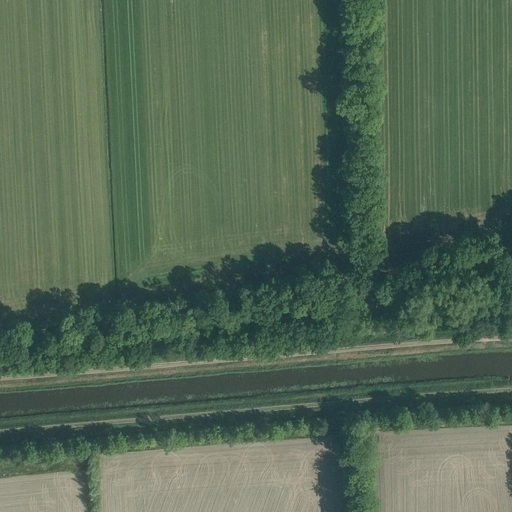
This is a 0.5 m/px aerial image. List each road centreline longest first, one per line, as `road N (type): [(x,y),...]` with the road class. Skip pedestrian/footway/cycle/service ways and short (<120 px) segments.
road 1 (track): [(511,252),(0,340)]
road 2 (track): [(0,434),(511,393)]
road 3 (track): [(0,381),(511,342)]
